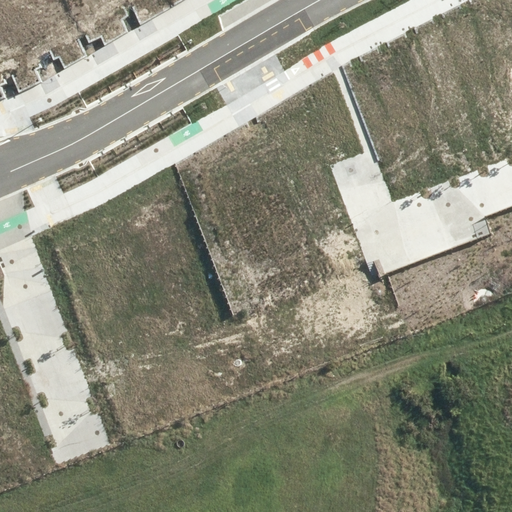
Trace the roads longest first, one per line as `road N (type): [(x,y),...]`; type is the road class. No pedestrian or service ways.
road 1 (residential): [(0,173),(62,148),(318,0)]
road 2 (residential): [(0,224),(80,439)]
road 3 (residential): [(511,180),(378,230),(355,177)]
